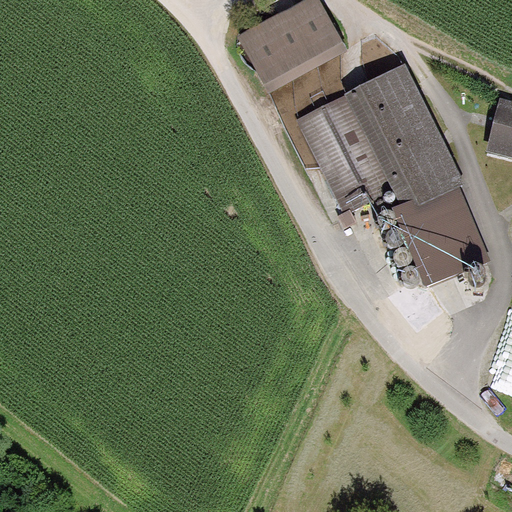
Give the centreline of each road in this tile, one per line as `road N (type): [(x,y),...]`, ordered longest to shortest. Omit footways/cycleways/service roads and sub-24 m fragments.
road 1 (track): [(511,446),(405,360),(326,257),(209,36),(174,0)]
road 2 (track): [(342,0),(404,38),(456,121),(497,239),(506,277),(446,398)]
road 3 (track): [(404,38),(511,92)]
